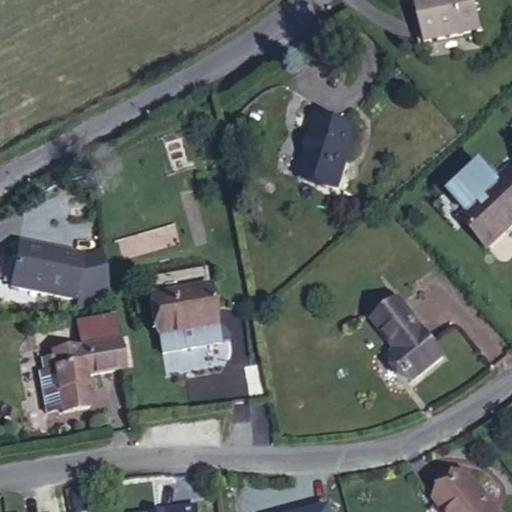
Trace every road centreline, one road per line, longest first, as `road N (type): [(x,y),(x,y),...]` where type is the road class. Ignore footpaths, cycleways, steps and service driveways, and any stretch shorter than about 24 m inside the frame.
road 1 (residential): [(0,476),(98,454),(312,458),(389,447),(450,423),(511,379)]
road 2 (residential): [(294,0),(266,26),(0,176)]
